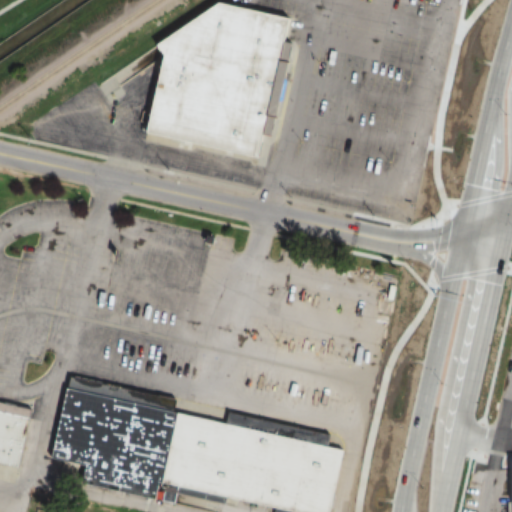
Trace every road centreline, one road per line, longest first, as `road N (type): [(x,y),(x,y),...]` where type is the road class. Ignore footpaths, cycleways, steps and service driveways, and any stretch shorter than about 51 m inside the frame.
road 1 (residential): [(420,241),(0,152)]
road 2 (primary): [(492,223),(464,351)]
road 3 (primary): [(420,241),(457,287),(464,351)]
